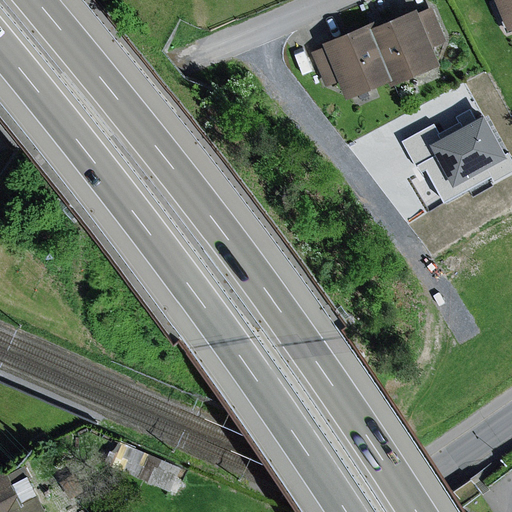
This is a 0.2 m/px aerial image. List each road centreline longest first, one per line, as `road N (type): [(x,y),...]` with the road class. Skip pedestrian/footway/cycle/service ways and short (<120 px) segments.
road 1 (motorway): [(417,511),(193,194),(34,0)]
road 2 (motorway): [(0,47),(240,357),(344,511)]
road 3 (unclassified): [(0,140),(201,64)]
road 4 (tertiary): [(511,417),(377,511)]
road 5 (residential): [(201,64),(343,0)]
